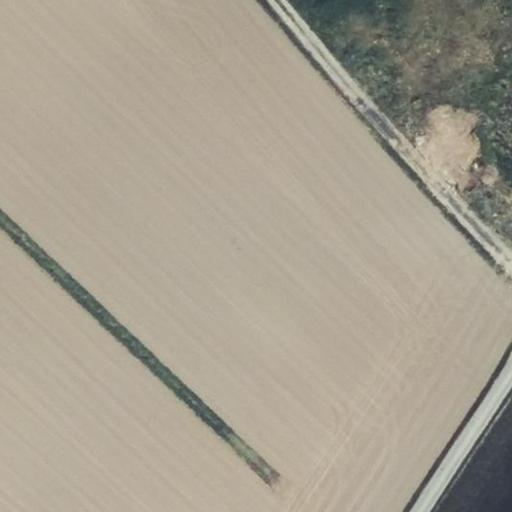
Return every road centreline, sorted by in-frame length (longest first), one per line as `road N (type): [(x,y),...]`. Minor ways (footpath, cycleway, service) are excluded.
road 1 (track): [(276,0),(511,264)]
road 2 (residential): [(420,511),(511,372)]
